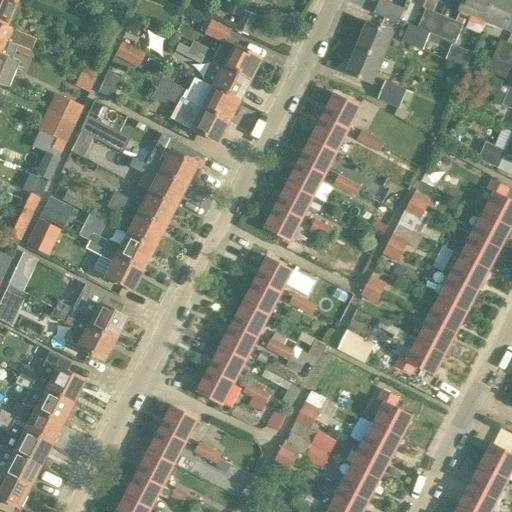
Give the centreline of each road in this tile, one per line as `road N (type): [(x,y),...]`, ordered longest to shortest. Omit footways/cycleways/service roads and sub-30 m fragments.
road 1 (residential): [(71,511),(329,0)]
road 2 (residential): [(413,511),(511,317)]
